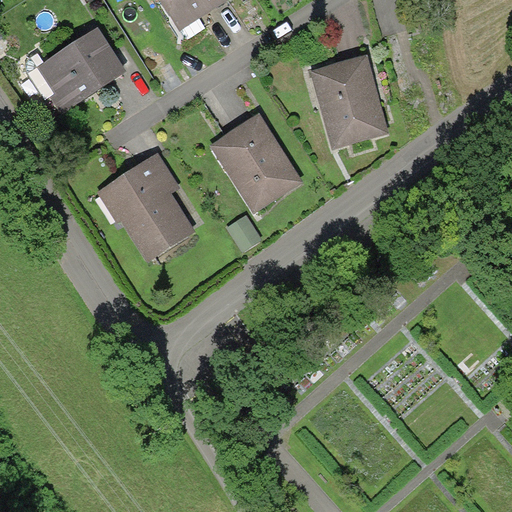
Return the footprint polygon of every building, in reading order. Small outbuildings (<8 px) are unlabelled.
[(161,0),(181,30),(228,0),(161,0)] [(95,25),(24,72),(55,118),(126,71),(95,25)] [(367,57),(308,72),(329,151),(388,135),(367,57)] [(257,117),(208,150),(252,214),(301,181),(257,117)] [(155,156),(98,193),(146,266),(203,229),(155,156)]
